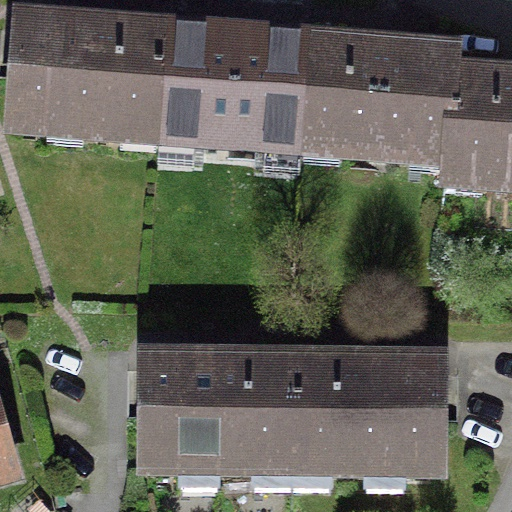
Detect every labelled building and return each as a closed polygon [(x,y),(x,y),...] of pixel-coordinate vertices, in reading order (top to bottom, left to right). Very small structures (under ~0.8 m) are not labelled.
[(11,137),(158,149),(169,19),(114,15),(21,7),(11,137)] [(169,19),(158,149),(308,161),(318,32),(259,27),(169,19)] [(318,32),(308,161),(451,173),(459,67),(461,43),(394,38),(318,32)] [(511,71),(459,67),(451,173),(449,193),(511,198),(511,71)] [(297,484),(297,352),(219,352),(146,352),(145,483),(297,484)] [(297,352),(297,484),(455,484),(455,353),(375,353),(297,352)] [(0,489),(25,482),(0,396),(0,489)]
